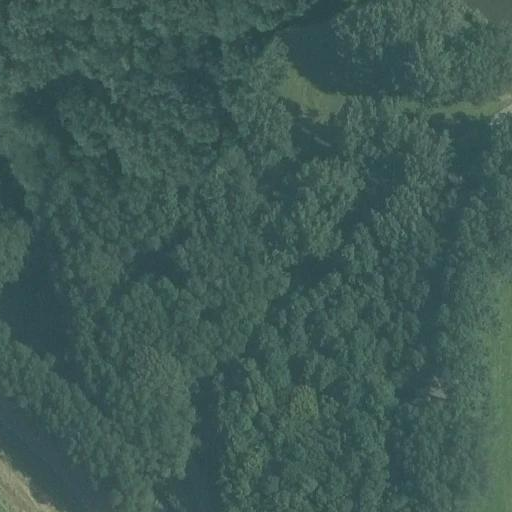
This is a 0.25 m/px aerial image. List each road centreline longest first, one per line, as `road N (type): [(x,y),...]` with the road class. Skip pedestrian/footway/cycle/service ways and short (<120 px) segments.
road 1 (unknown): [(0,128),(87,372),(189,511)]
road 2 (unclassified): [(429,511),(420,352),(428,294),(462,204),(511,139)]
road 3 (tertiary): [(93,511),(0,408)]
